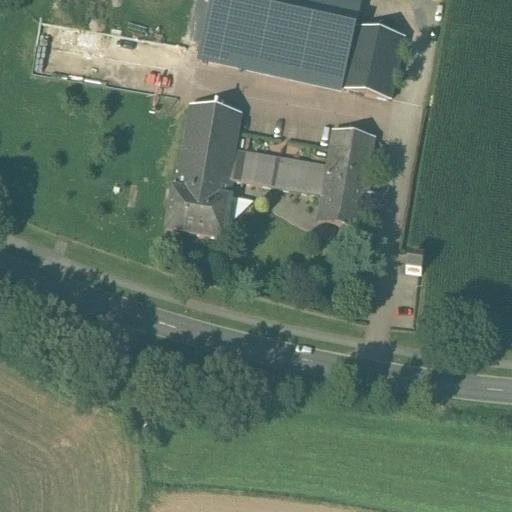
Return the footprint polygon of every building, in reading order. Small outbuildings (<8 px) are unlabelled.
[(362,10),(320,0),(287,0),(284,15),(328,25),(358,31),(358,30),(362,10)] [(403,40),(358,30),(358,31),(328,25),(324,43),(315,87),(389,103),(397,65),(403,40)] [(271,34),(245,30),(242,44),(203,37),(201,52),(198,68),(264,79),(271,34)] [(315,87),(324,43),(271,34),(264,79),(315,87)] [(240,118),(191,110),(180,176),(229,184),(233,157),(234,155),(240,118)] [(373,141),(334,134),(328,171),(323,200),(322,200),(318,224),(358,231),(365,191),(364,191),(373,141)] [(328,171),(242,156),(234,155),(233,157),(229,184),(322,200),(323,200),(328,171)] [(229,184),(180,176),(177,192),(226,200),(229,184)] [(177,192),(173,191),(166,233),(224,243),(231,201),(226,200),(177,192)] [(423,262),(408,259),(405,275),(421,277),(423,262)] [(436,321),(448,294),(429,286),(417,313),(436,321)]
